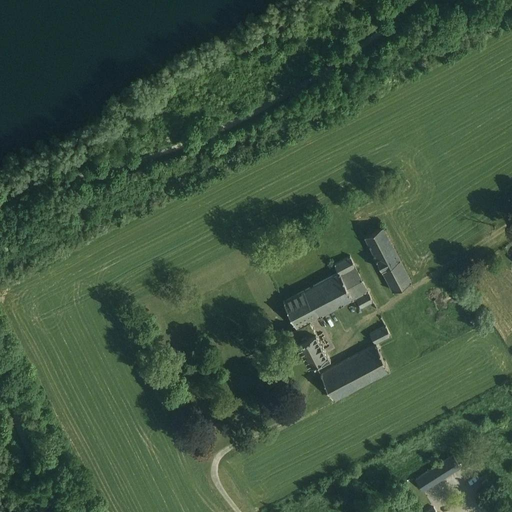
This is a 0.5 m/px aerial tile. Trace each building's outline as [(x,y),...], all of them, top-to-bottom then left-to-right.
[(411,281),(383,226),(365,236),(393,291),(411,281)] [(339,272),(284,300),(297,327),(311,320),(353,299),(358,309),(374,301),(351,255),(335,264),(339,272)] [(297,327),(295,328),(296,330),(293,331),(298,340),(316,331),(311,320),(297,327)] [(386,324),(371,333),(376,343),(377,342),(392,335),(386,324)] [(328,353),(316,331),(298,340),(297,340),(308,363),(315,359),(328,353)] [(376,343),(321,372),(335,398),(390,369),(377,342),(376,343)] [(328,353),(315,359),(318,366),(331,359),(328,353)] [(454,454),(416,477),(424,489),(461,466),(454,454)]
